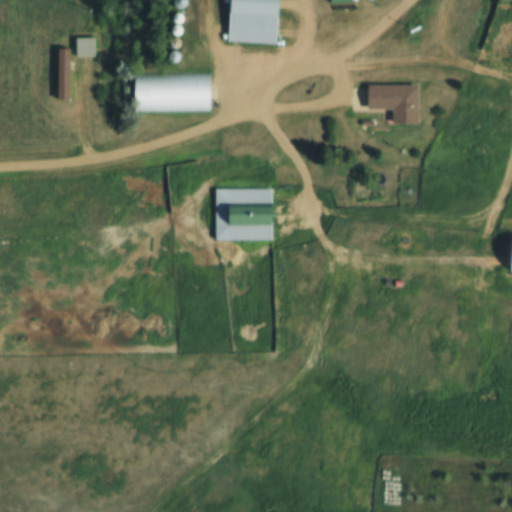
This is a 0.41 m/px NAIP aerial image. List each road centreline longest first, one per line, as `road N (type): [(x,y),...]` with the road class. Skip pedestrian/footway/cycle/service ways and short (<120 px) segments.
road 1 (track): [(254,113),(304,197),(271,262),(275,353),(265,388),(136,511)]
road 2 (track): [(306,78),(428,67),(465,70),(501,87),(511,106),(500,191),(470,253),(470,277),(484,297),(511,312)]
road 3 (track): [(306,78),(402,0)]
